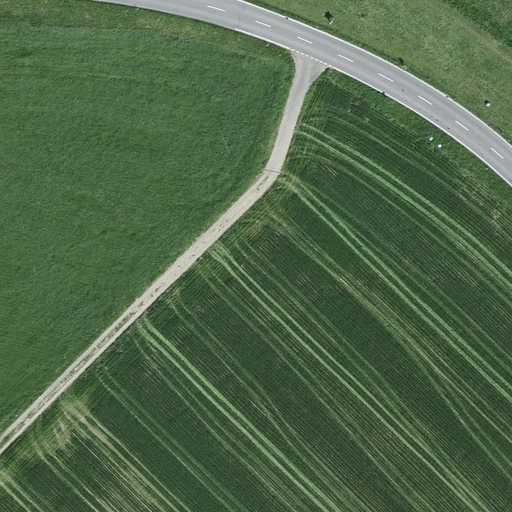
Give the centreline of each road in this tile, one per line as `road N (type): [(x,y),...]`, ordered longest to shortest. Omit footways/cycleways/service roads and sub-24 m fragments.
road 1 (track): [(314,43),(283,142),(258,187),(0,436)]
road 2 (secondary): [(511,167),(388,78),(204,4)]
